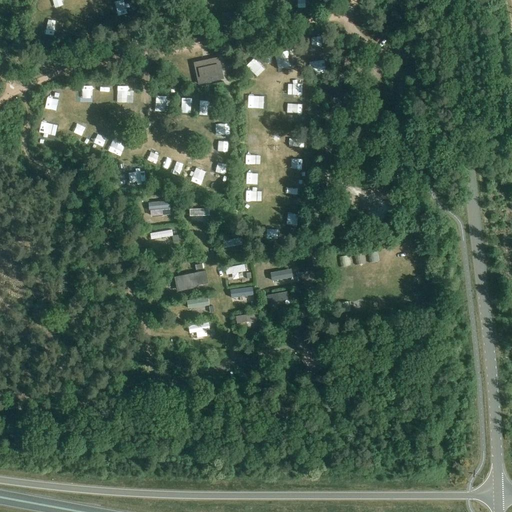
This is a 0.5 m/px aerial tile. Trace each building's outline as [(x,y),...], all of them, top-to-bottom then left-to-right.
[(297,52),(305,48),(298,37),(290,41),(297,52)] [(219,57),(193,62),(198,85),(224,79),(219,57)] [(63,87),(64,100),(76,99),(75,86),(63,87)] [(157,159),(154,169),(163,173),(167,163),(157,159)] [(118,172),(110,174),(113,184),(121,182),(118,172)] [(283,191),(283,180),(271,179),(271,190),(283,191)] [(132,230),(133,237),(154,236),(154,229),(132,230)] [(186,272),(168,273),(168,280),(187,279),(186,272)] [(232,287),(211,288),(212,295),(232,294),(232,287)] [(184,294),(169,295),(169,306),(191,305),(191,300),(184,300),(184,294)] [(190,321),(171,322),(171,329),(191,328),(190,321)]
